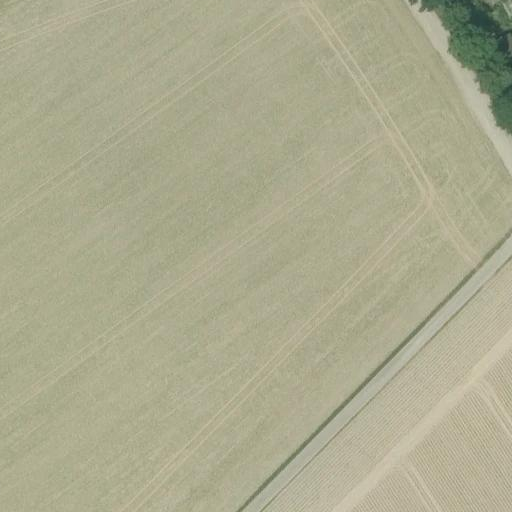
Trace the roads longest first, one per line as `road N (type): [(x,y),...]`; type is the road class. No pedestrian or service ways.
road 1 (track): [(255,511),(511,241)]
road 2 (track): [(511,155),(418,0)]
